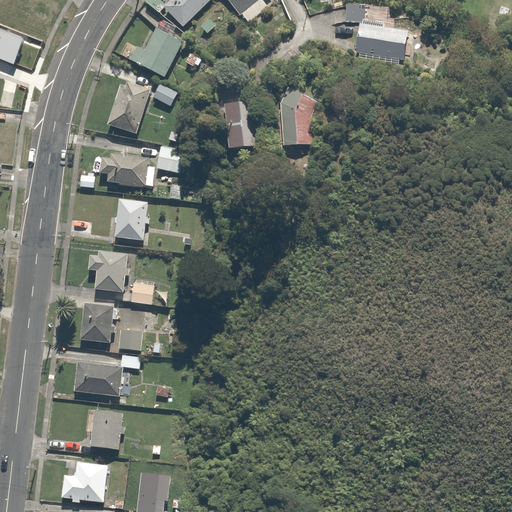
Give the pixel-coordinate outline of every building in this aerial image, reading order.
[(166,9),(169,6),(163,0),(148,0),(147,2),(159,15),(166,9)] [(184,27),(213,0),(175,0),(169,6),(166,9),(184,27)] [(228,0),(246,25),(270,7),(265,0),(228,0)] [(345,24),(361,26),(391,30),(394,8),(348,2),(345,24)] [(168,80),(185,43),(173,37),(179,27),(165,19),(147,52),(138,47),(133,57),(128,54),(123,65),(134,70),(136,65),(168,80)] [(361,26),(357,60),(398,65),(399,58),(407,59),(410,33),(391,30),(361,26)] [(0,29),(0,58),(13,63),(23,38),(0,29)] [(301,60),(291,51),(279,65),(289,74),(301,60)] [(206,60),(193,54),(188,65),(200,71),(206,60)] [(154,92),(124,82),(109,127),(140,137),(154,92)] [(164,84),(156,98),(173,108),(181,94),(164,84)] [(294,89),(283,104),(286,148),(314,147),(312,117),(320,102),(294,89)] [(259,105),(228,108),(232,152),(263,149),(259,105)] [(185,150),(162,148),(160,171),(183,172),(185,150)] [(150,160),(104,156),(103,176),(110,176),(109,188),(148,191),(148,188),(156,189),(158,169),(149,168),(150,160)] [(148,204),(121,201),(118,239),(145,241),(148,204)] [(126,268),(127,253),(99,250),(98,256),(90,255),(88,270),(96,271),(94,289),(123,292),(125,275),(129,275),(130,268),(126,268)] [(154,286),(134,284),(131,302),(152,305),(154,286)] [(116,308),(85,306),(82,343),(113,346),(116,308)] [(119,348),(141,350),(143,333),(121,330),(119,348)] [(123,357),(123,367),(125,367),(143,369),(144,358),(123,357)] [(123,404),(125,367),(123,367),(79,364),(77,395),(110,397),(110,403),(123,404)] [(124,415),(88,411),(86,431),(95,433),(93,449),(120,453),(124,415)] [(110,466),(80,463),(79,478),(65,477),(63,501),(107,505),(110,466)] [(168,511),(171,476),(143,474),(140,511),(168,511)] [(184,485),(175,485),(174,509),(184,509),(184,485)]
